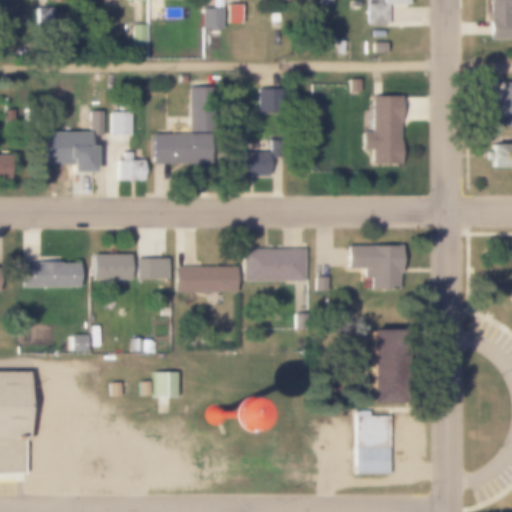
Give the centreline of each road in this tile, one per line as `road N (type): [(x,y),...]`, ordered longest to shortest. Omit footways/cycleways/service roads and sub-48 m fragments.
road 1 (residential): [(511,209),(0,209)]
road 2 (residential): [(446,510),(448,0)]
road 3 (residential): [(446,510),(0,507)]
